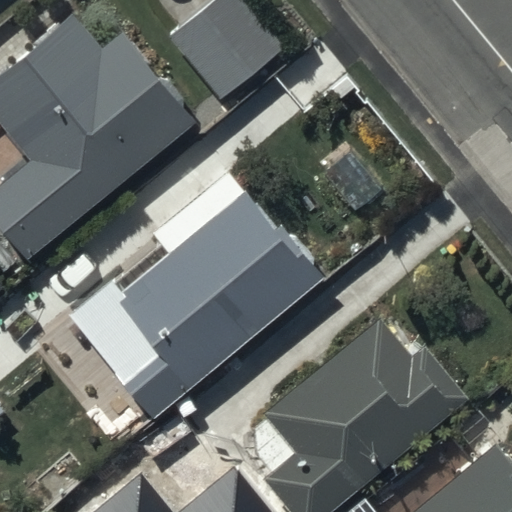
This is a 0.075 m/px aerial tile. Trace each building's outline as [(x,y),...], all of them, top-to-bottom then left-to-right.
[(253,0),(205,0),(170,28),(222,93),(285,40),(253,0)] [(74,3),(0,61),(0,111),(29,148),(0,171),(0,213),(30,250),(200,113),(125,20),(103,38),(74,3)] [(83,320),(156,408),(327,266),(282,212),(276,216),(231,162),(155,226),(169,243),(116,287),(118,290),(83,320)] [(381,312),(257,416),(257,446),(273,461),(265,469),(300,511),(320,511),(467,389),(425,339),(412,349),(381,312)] [(143,431),(80,479),(107,511),(168,511),(192,493),(143,431)] [(511,511),(511,451),(499,436),(407,511),(511,511)]
